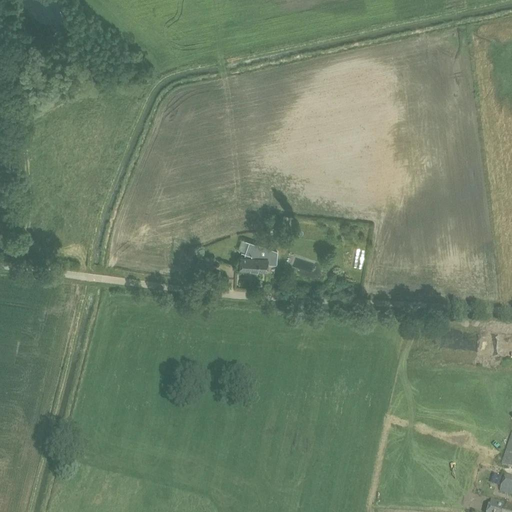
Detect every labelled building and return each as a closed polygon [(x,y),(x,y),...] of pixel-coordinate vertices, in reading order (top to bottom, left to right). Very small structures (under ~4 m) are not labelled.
[(290,215),(280,215),(279,224),(289,225),(290,215)] [(240,269),(267,271),(267,264),(277,264),(277,252),(243,239),(239,251),(244,253),(244,257),(240,257),(240,260),(237,260),(237,268),(240,268),(240,269)] [(196,276),(211,277),(213,257),(197,256),(196,276)] [(511,431),(501,464),(511,467),(511,431)] [(499,492),(511,495),(511,475),(506,473),(499,492)] [(511,511),(511,506),(505,504),(505,505),(490,501),(487,511),(511,511)]
